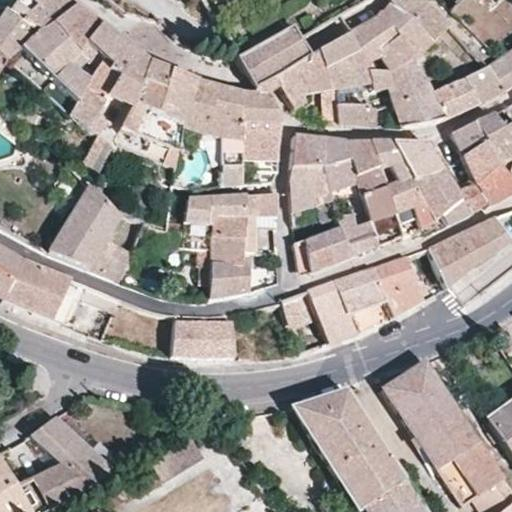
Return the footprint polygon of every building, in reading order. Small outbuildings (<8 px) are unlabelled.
[(0,0),(0,11),(3,12),(11,15),(21,0),(0,0)] [(21,0),(11,15),(40,31),(76,7),(67,0),(21,0)] [(392,82),(412,66),(452,29),(430,8),(421,0),(398,0),(380,19),(362,29),(350,35),(369,70),(383,63),(392,82)] [(481,0),(492,10),(502,0),(481,0)] [(86,45),(99,27),(76,7),(40,31),(24,41),(4,68),(96,137),(103,125),(92,117),(118,78),(86,45)] [(0,73),(4,68),(24,41),(40,31),(11,15),(3,12),(0,16),(0,73)] [(110,128),(129,95),(132,96),(117,129),(175,151),(178,128),(196,82),(183,79),(151,67),(99,27),(86,45),(118,78),(92,117),(103,125),(110,128)] [(301,43),(291,28),(236,58),(238,63),(244,74),(265,64),(283,53),(301,43)] [(372,76),(369,70),(350,35),(333,44),(342,63),(328,70),(335,88),(342,88),(348,87),(368,84),(372,76)] [(307,100),(303,94),(322,91),(324,108),(324,126),(337,127),(337,107),(335,96),(334,89),(335,88),(328,70),(342,63),(333,44),(310,56),(290,67),(272,76),(275,88),(299,110),(300,105),(303,103),(307,100)] [(487,70),(503,95),(511,88),(511,52),(500,61),(496,64),(487,70)] [(436,94),(412,66),(392,82),(372,76),(368,84),(371,91),(385,88),(386,89),(394,104),(434,94),(436,94)] [(467,81),(477,108),(503,95),(487,70),(467,81)] [(434,94),(442,123),(477,108),(467,81),(436,94),(434,94)] [(178,128),(211,138),(241,142),(242,120),(280,123),(278,120),(260,98),(258,96),(235,92),(218,88),(196,82),(178,128)] [(395,109),(402,129),(442,123),(434,94),(394,104),(395,109)] [(337,107),(337,127),(374,128),(375,108),(366,108),(345,107),(337,107)] [(491,116),(484,119),(490,133),(497,130),(494,121),(500,118),(498,112),(491,116)] [(511,182),(511,125),(505,127),(497,130),(490,133),(484,119),(474,124),(491,162),(499,170),(511,182)] [(241,153),(258,154),(279,154),(280,133),(280,123),(242,120),(241,142),(241,153)] [(471,182),(476,191),(499,170),(491,162),(474,124),(452,135),(466,168),(471,182)] [(110,148),(96,137),(83,158),(90,163),(98,167),(110,148)] [(319,171),(322,141),(294,137),(291,171),(319,171)] [(322,141),(319,171),(328,196),(358,189),(344,144),(322,141)] [(360,194),(361,196),(385,189),(381,175),(377,166),(370,144),(344,144),(358,189),(360,194)] [(395,185),(385,189),(394,215),(396,221),(408,216),(405,210),(410,208),(415,220),(419,232),(432,225),(431,224),(421,205),(412,185),(392,144),(370,144),(377,166),(386,163),(393,180),(395,185)] [(392,144),(412,185),(442,175),(432,155),(426,144),(392,144)] [(259,185),(258,173),(258,154),(241,153),(242,186),(259,185)] [(258,173),(278,172),(279,154),(258,154),(258,173)] [(478,195),(486,209),(511,196),(511,182),(499,170),(476,191),(478,195)] [(291,209),(306,206),(330,202),(328,196),(319,171),(291,171),(289,188),(291,209)] [(412,185),(421,205),(431,224),(460,204),(452,192),(442,175),(412,185)] [(476,191),(471,182),(461,187),(452,192),(460,204),(478,195),(476,191)] [(123,216),(92,184),(50,256),(91,272),(107,243),(123,216)] [(362,199),(370,223),(394,215),(385,189),(361,196),(361,198),(362,199)] [(276,219),(277,195),(184,203),(181,226),(194,227),(211,228),(212,218),(258,218),(267,219),(276,219)] [(355,230),(370,223),(362,199),(356,203),(345,207),(350,219),(355,230)] [(331,208),(330,202),(306,206),(307,211),(324,208),(331,208)] [(410,208),(405,210),(408,216),(410,222),(415,220),(410,208)] [(379,234),(377,227),(389,223),(396,221),(394,215),(370,223),(374,236),(379,234)] [(505,216),(494,221),(508,244),(511,240),(511,229),(508,221),(505,216)] [(257,223),(258,218),(212,218),(211,228),(211,234),(211,239),(243,242),(257,242),(258,231),(257,223)] [(257,223),(258,231),(276,232),(276,219),(267,219),(267,223),(257,223)] [(374,236),(370,223),(355,230),(350,219),(336,220),(338,228),(350,260),(379,248),(374,236)] [(396,221),(389,223),(396,242),(403,239),(396,221)] [(430,252),(443,290),(508,244),(494,221),(430,252)] [(144,228),(139,244),(165,250),(167,234),(144,228)] [(294,244),(299,281),(350,260),(338,228),(294,244)] [(180,234),(167,234),(165,250),(177,254),(180,234)] [(243,242),(211,239),(207,303),(249,294),(249,267),(243,267),(243,256),(243,242)] [(124,285),(134,258),(107,243),(91,272),(124,285)] [(23,265),(0,251),(0,298),(1,299),(23,265)] [(407,259),(403,261),(409,277),(413,276),(407,259)] [(403,261),(372,272),(384,302),(391,321),(419,304),(409,277),(403,261)] [(23,265),(1,299),(62,325),(78,290),(82,293),(85,288),(35,269),(23,265)] [(384,302),(372,272),(333,286),(347,317),(384,302)] [(306,295),(315,316),(325,345),(355,336),(347,317),(333,286),(306,295)] [(82,293),(80,299),(101,309),(103,304),(112,307),(116,300),(85,288),(82,293)] [(315,316),(306,295),(280,304),(281,306),(287,327),(315,316)] [(347,317),(355,336),(391,321),(384,302),(347,317)] [(224,323),(169,322),(162,357),(226,356),(224,323)] [(499,356),(505,352),(499,344),(493,348),(499,356)] [(378,391),(402,425),(433,472),(459,510),(499,482),(460,422),(422,363),(378,391)] [(422,511),(413,499),(357,413),(343,392),(287,408),(347,501),(354,511),(422,511)] [(511,398),(481,420),(511,464),(511,398)] [(170,425),(173,416),(162,414),(159,422),(165,423),(170,425)] [(11,489),(26,511),(42,511),(107,473),(50,419),(26,435),(32,442),(55,465),(11,489)] [(26,435),(19,440),(27,447),(32,442),(26,435)] [(199,461),(187,435),(142,455),(155,482),(199,461)] [(0,471),(0,511),(26,511),(11,489),(0,471)] [(486,509),(488,511),(501,511),(511,504),(511,500),(507,492),(486,509)]
